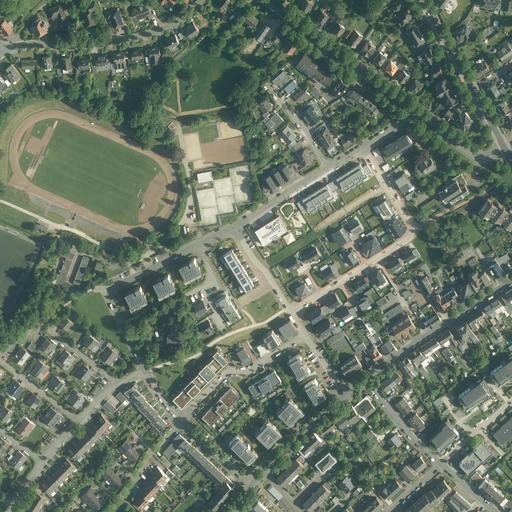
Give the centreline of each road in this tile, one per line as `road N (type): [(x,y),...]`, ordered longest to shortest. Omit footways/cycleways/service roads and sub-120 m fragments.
road 1 (residential): [(202,0),(151,31),(2,46)]
road 2 (residential): [(417,113),(259,0)]
road 3 (residential): [(201,246),(113,290),(142,372)]
road 4 (tertiary): [(365,379),(511,281)]
road 5 (residential): [(184,421),(226,373),(249,371),(305,335)]
road 6 (residential): [(0,353),(44,323),(119,383)]
road 7 (residential): [(377,259),(409,238),(412,227),(362,147)]
road 8 (residential): [(107,511),(184,421)]
